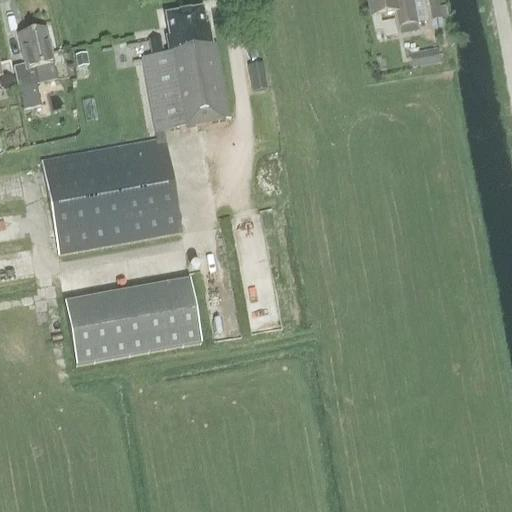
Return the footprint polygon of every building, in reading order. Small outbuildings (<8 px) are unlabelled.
[(400,28),(417,25),(412,0),(368,0),(373,19),(398,14),(400,28)] [(439,3),(429,5),(432,22),(442,20),(439,3)] [(163,134),(229,122),(215,46),(212,47),(208,27),(205,27),(202,10),(165,17),(171,48),(168,48),(169,55),(142,60),(157,143),(42,165),(59,259),(182,236),(163,134)] [(23,113),(40,109),(35,86),(38,85),(35,70),(53,66),(46,31),(18,37),(25,66),(13,69),(18,89),(23,113)] [(148,42),(151,57),(163,55),(160,39),(148,42)] [(426,69),(423,54),(411,57),(414,71),(426,69)] [(75,57),(77,69),(88,67),(86,55),(75,57)] [(263,65),(248,68),(253,94),(268,91),(263,65)] [(201,345),(189,283),(65,306),(76,368),(201,345)]
